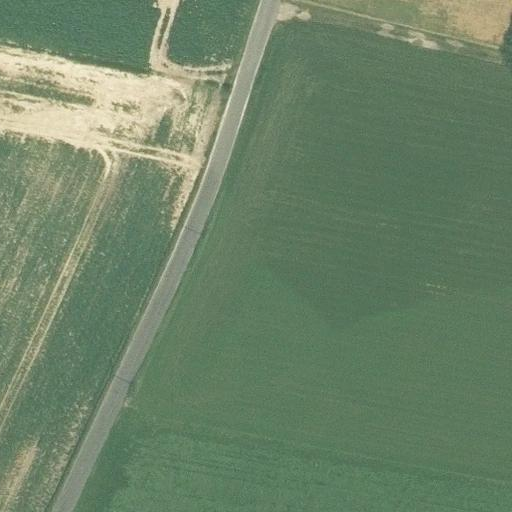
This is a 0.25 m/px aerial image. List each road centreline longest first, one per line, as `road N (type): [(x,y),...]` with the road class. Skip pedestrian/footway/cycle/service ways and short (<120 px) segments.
road 1 (unclassified): [(273,0),(179,271),(65,511)]
road 2 (track): [(273,1),(511,57)]
